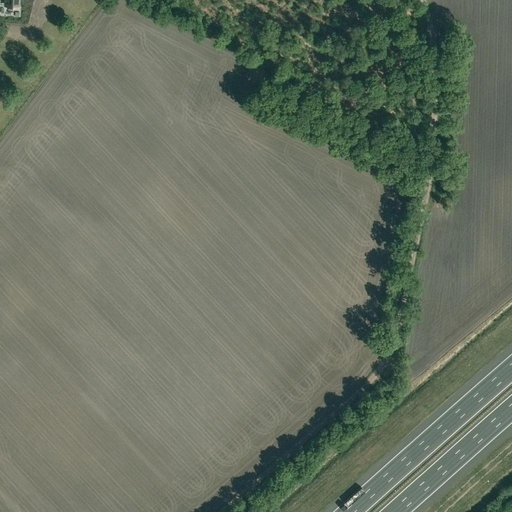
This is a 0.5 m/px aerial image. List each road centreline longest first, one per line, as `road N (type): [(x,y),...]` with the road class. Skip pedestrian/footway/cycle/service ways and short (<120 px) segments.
road 1 (track): [(419,0),(434,71),(435,131),(390,349),(375,377),(220,511)]
road 2 (motorway): [(511,368),(349,511)]
road 3 (motorway): [(395,511),(511,408)]
